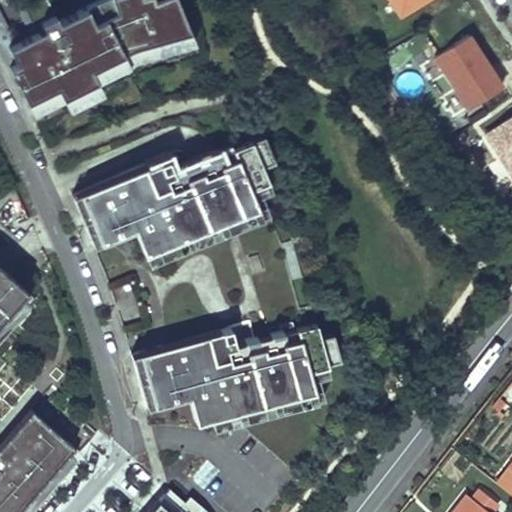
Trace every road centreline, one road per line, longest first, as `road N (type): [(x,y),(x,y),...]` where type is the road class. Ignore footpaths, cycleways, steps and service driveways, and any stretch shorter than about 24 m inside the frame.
road 1 (residential): [(71,511),(115,460),(118,412),(79,286),(0,112)]
road 2 (tertiary): [(358,511),(511,315)]
